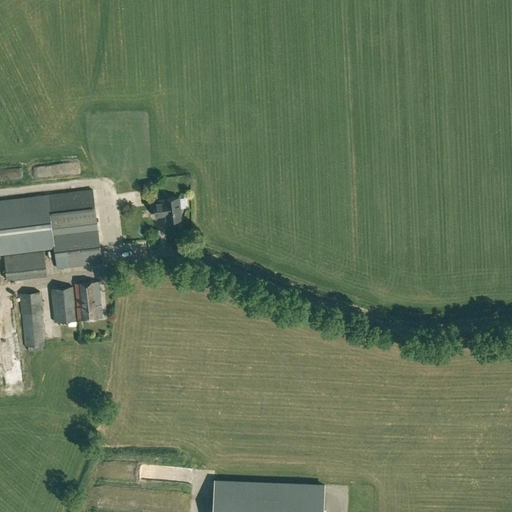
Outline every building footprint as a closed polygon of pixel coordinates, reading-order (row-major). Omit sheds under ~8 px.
[(93,190),(48,195),(52,228),(97,223),(93,190)] [(0,253),(55,246),(48,195),(0,201),(0,253)] [(167,215),(167,221),(182,219),(179,197),(165,199),(165,201),(154,202),(156,216),(167,215)] [(102,262),(97,223),(52,228),(55,246),(57,268),(102,262)] [(7,279),(46,275),(43,252),(4,256),(7,279)] [(79,320),(103,317),(102,304),(101,304),(99,281),(75,283),(78,307),(77,307),(79,320)] [(54,322),(76,320),(73,286),(51,288),(54,322)] [(25,346),(45,345),(40,291),(20,293),(25,346)] [(61,335),(61,322),(53,322),(53,335),(61,335)] [(22,364),(9,364),(9,374),(23,373),(22,364)] [(323,511),(325,485),(214,481),(212,511),(323,511)]
